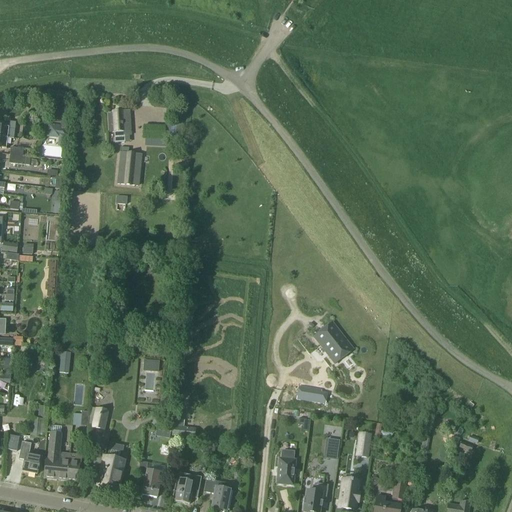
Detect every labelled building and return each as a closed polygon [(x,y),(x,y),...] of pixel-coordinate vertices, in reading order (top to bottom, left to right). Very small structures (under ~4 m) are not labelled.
[(129,112),(113,113),(114,132),(115,144),(124,143),(124,136),(131,135),(129,112)] [(7,138),(14,139),(15,122),(9,122),(9,121),(1,119),(0,124),(0,136),(7,138)] [(165,127),(143,126),(143,139),(165,140),(180,141),(181,127),(181,124),(180,122),(165,121),(165,127)] [(60,126),(48,125),(47,137),(59,138),(59,135),(64,135),(65,130),(60,130),(60,126)] [(117,184),(118,184),(138,187),(141,156),(120,154),(117,184)] [(22,157),(8,156),(7,166),(25,167),(25,159),(22,158),(22,157)] [(63,180),(55,179),(55,190),(62,191),(63,180)] [(21,198),(14,197),(14,203),(10,202),(9,210),(18,211),(19,204),(20,204),(21,198)] [(17,247),(4,245),(3,252),(16,254),(17,247)] [(23,254),(33,254),(33,245),(24,245),(23,254)] [(5,261),(17,263),(18,256),(6,254),(5,261)] [(353,351),(332,324),(313,338),(335,365),(353,351)] [(0,346),(12,347),(13,340),(0,339),(0,346)] [(58,374),(68,375),(70,355),(61,354),(58,374)] [(143,359),(142,371),(159,371),(159,360),(143,359)] [(327,394),(321,393),(322,391),(298,387),(296,401),(325,405),(327,394)] [(31,419),(29,438),(46,439),(48,408),(39,407),(38,420),(31,419)] [(96,410),(92,428),(103,430),(107,412),(96,410)] [(153,425),(159,429),(164,422),(158,418),(153,425)] [(173,427),(172,435),(192,437),(193,429),(173,427)] [(155,437),(169,440),(171,432),(156,430),(155,437)] [(44,479),(67,481),(70,455),(59,454),(61,435),(50,434),(47,459),(45,459),(44,479)] [(6,450),(17,452),(19,438),(9,436),(6,450)] [(429,439),(423,438),(420,457),(426,458),(429,439)] [(337,459),(338,440),(326,439),(324,458),(337,459)] [(370,443),(360,441),(358,457),(367,459),(370,443)] [(47,454),(47,442),(39,442),(39,454),(47,454)] [(22,443),(18,460),(24,461),(22,472),(37,475),(40,459),(29,456),(31,445),(22,443)] [(473,447),(461,443),(460,446),(471,451),(473,447)] [(70,455),(67,481),(77,482),(79,466),(80,466),(81,456),(70,455)] [(294,456),(281,455),(281,463),(278,463),(276,485),(293,486),(296,464),(293,464),(294,456)] [(104,457),(98,487),(117,491),(124,461),(104,457)] [(148,464),(140,463),(138,474),(146,476),(142,496),(156,499),(159,487),(161,488),(164,474),(147,471),(148,464)] [(174,502),(176,502),(177,505),(180,505),(182,504),(189,505),(192,490),(199,491),(201,478),(180,474),(174,502)] [(211,510),(223,511),(225,511),(230,491),(226,490),(227,484),(207,480),(204,493),(214,495),(211,510)] [(335,499),(340,499),(338,508),(355,511),(356,503),(357,503),(359,494),(358,494),(359,484),(352,483),(352,481),(349,481),(349,482),(342,481),(341,491),(336,491),(335,499)] [(391,500),(403,502),(406,485),(394,483),(391,500)] [(327,487),(320,486),(319,491),(314,490),(314,493),(306,491),(303,511),(319,511),(320,508),(321,508),(320,507),(321,502),(322,503),(322,502),(321,502),(321,500),(325,501),(327,487)] [(373,511),(399,511),(400,507),(384,504),(385,498),(376,497),(373,511)] [(468,511),(470,504),(461,502),(460,507),(459,511),(468,511)]
